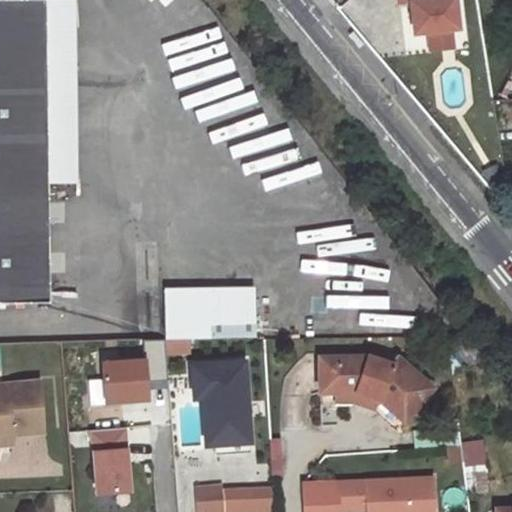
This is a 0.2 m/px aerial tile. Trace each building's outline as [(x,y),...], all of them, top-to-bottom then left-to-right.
[(458,29),(454,0),(398,0),(399,5),(410,4),(414,35),(458,29)] [(44,2),(0,2),(0,303),(48,303),(46,178),(45,129),(44,2)] [(44,2),(45,129),(46,178),(73,178),(70,2),(44,2)] [(205,293),(207,342),(252,340),(250,292),(205,293)] [(161,294),(162,343),(207,342),(205,293),(161,294)] [(412,336),(413,356),(423,356),(423,336),(412,336)] [(161,342),(139,343),(141,363),(99,366),(102,406),(145,403),(144,385),(165,383),(161,342)] [(391,364),(367,357),(320,359),(321,387),(360,386),(358,393),(378,399),(380,392),(395,404),(418,375),(397,358),(391,364)] [(213,447),(214,455),(249,453),(243,361),(186,365),(188,401),(197,400),(200,448),(213,447)] [(418,375),(395,404),(380,392),(378,399),(404,420),(431,387),(418,375)] [(86,379),(87,407),(100,407),(98,379),(86,379)] [(38,384),(0,387),(0,426),(41,424),(38,384)] [(378,399),(358,393),(355,405),(374,411),(378,399)] [(0,426),(0,442),(11,442),(11,432),(42,430),(41,424),(0,426)] [(91,431),(96,494),(129,492),(124,429),(91,431)] [(483,440),(461,441),(464,494),(487,492),(483,440)] [(434,511),(433,478),(332,482),(333,511),(334,511),(363,511),(434,511)] [(195,511),(223,511),(222,492),(222,485),(194,486),(195,511)] [(222,492),(223,511),(270,511),(269,489),(222,492)]
